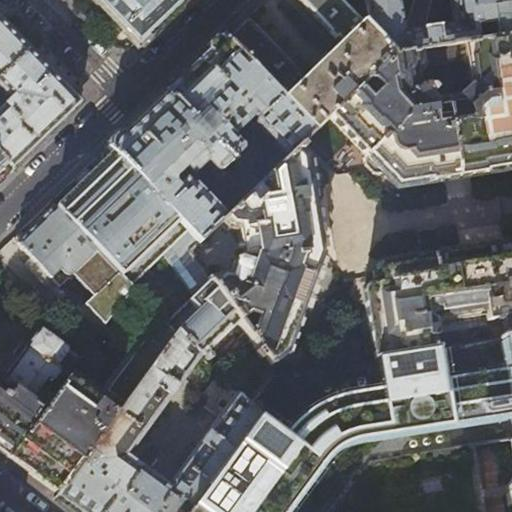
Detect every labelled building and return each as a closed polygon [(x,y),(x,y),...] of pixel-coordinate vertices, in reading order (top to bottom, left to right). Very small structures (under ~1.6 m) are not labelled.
[(90,0),(110,19),(138,48),(161,25),(187,0),(90,0)] [(361,23),(338,0),(298,0),(334,36),(336,35),(341,41),(320,61),(299,81),(294,75),(295,73),(246,21),(225,41),(312,133),(329,116),(359,88),(370,77),(392,56),(361,23)] [(494,39),(511,35),(511,0),(363,0),(366,18),(361,23),(392,56),(477,42),(475,28),(492,25),(494,39)] [(0,21),(0,76),(28,50),(1,23),(0,21)] [(329,116),(368,156),(367,167),(376,176),(386,175),(396,188),(511,168),(511,35),(494,39),(477,42),(392,56),(370,77),(382,89),(371,99),(359,88),(329,116)] [(211,47),(164,92),(230,160),(240,151),(241,147),(239,143),(243,139),(237,132),(243,125),(244,124),(244,120),(243,118),(241,116),(255,102),(264,110),(254,120),(253,123),(254,126),(285,159),(301,143),(312,133),(225,41),(221,37),(211,47)] [(28,50),(0,76),(0,92),(8,100),(0,107),(0,159),(10,170),(43,139),(80,104),(53,76),(28,50)] [(230,160),(164,92),(136,119),(106,147),(111,153),(198,242),(219,223),(225,216),(193,183),(190,182),(187,182),(179,174),(185,169),(189,173),(192,173),(194,173),(204,164),(213,173),(216,169),(219,170),(221,169),(230,160)] [(305,147),(301,143),(285,159),(270,174),(273,195),(262,197),(254,189),(225,216),(219,223),(226,232),(236,233),(238,248),(241,250),(240,260),(234,260),(227,276),(217,274),(208,281),(235,318),(244,311),(256,315),(247,334),(257,348),(263,355),(269,365),(280,357),(322,256),(307,157),(301,151),(305,147)] [(55,206),(55,207),(131,286),(162,256),(192,296),(165,322),(176,334),(198,357),(200,359),(238,322),(235,318),(208,281),(188,252),(198,242),(111,153),(97,166),(68,194),(55,206)] [(0,180),(10,170),(0,159),(0,180)] [(131,286),(55,207),(17,243),(55,284),(65,275),(70,275),(78,268),(100,291),(99,292),(101,295),(98,299),(106,308),(109,305),(115,310),(132,288),(131,286)] [(492,340),(511,336),(511,244),(505,243),(425,254),(425,256),(380,263),(373,274),(374,279),(369,280),(365,284),(364,287),(364,291),(374,359),(437,349),(434,323),(488,315),(489,320),(494,319),(494,314),(502,313),(502,316),(499,316),(500,324),(490,325),(492,340)] [(124,404),(176,334),(165,322),(160,317),(106,390),(124,404)] [(39,330),(1,381),(41,410),(66,376),(79,360),(39,330)] [(132,447),(198,357),(176,334),(124,404),(117,414),(98,440),(105,446),(99,456),(91,450),(61,490),(54,499),(71,511),(106,511),(138,469),(121,457),(128,448),(130,448),(132,447)] [(511,336),(492,340),(437,349),(374,359),(377,383),(360,385),(348,387),(332,393),(320,398),(303,407),(289,417),(275,430),(256,416),(255,417),(206,485),(217,493),(203,511),(193,511),(189,509),(186,511),(284,511),(325,457),(334,449),(341,445),(350,443),(511,416),(511,336)] [(263,355),(257,348),(252,352),(258,359),(263,355)] [(206,485),(255,417),(244,406),(215,375),(197,401),(218,416),(172,479),(172,481),(173,484),(168,491),(153,480),(154,478),(139,467),(138,469),(106,511),(175,511),(174,511),(182,501),(190,507),(206,485)] [(117,414),(66,376),(41,410),(10,452),(38,473),(61,490),(91,450),(98,440),(117,414)] [(1,381),(0,379),(0,452),(6,457),(10,452),(41,410),(1,381)] [(511,511),(511,490),(507,491),(510,506),(511,505),(511,511),(486,511),(476,444),(372,461),(334,511),(511,511)]
